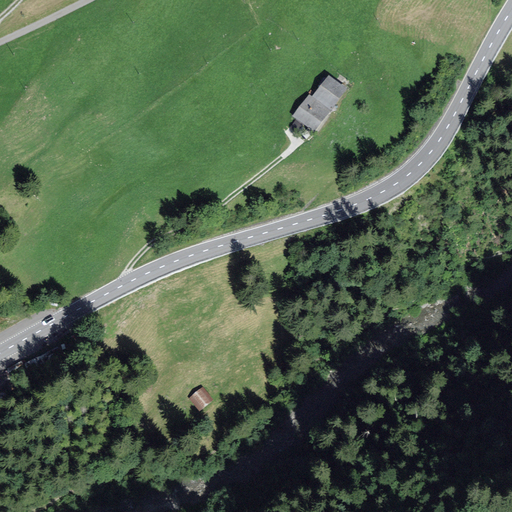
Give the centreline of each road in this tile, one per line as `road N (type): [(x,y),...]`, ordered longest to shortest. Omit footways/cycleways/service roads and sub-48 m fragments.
road 1 (primary): [(511,10),(426,158),(388,189),(147,273),(0,353)]
road 2 (track): [(298,142),(196,223),(146,247),(125,284)]
